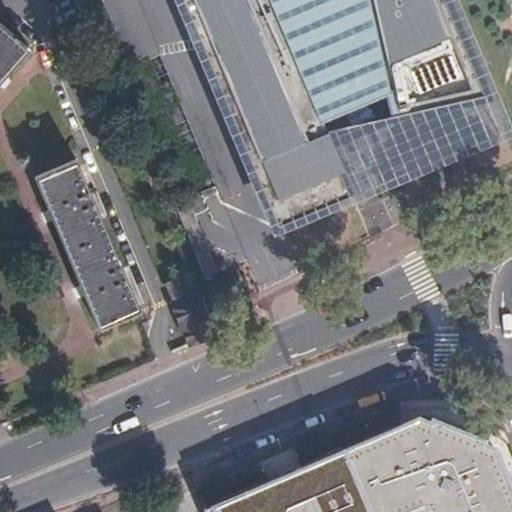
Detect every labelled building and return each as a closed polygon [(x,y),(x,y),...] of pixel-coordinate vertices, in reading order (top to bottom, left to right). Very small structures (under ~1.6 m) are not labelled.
[(137,0),(102,0),(130,65),(159,53),(137,0)] [(180,0),(275,226),(351,194),(327,135),(321,121),(347,110),(348,111),(349,113),(351,113),(352,114),(354,114),(355,114),(357,114),(359,114),(360,113),(361,112),(362,111),(363,110),(363,109),(363,108),(363,106),(363,103),(384,94),(390,121),(490,99),(448,0),(180,0)] [(0,79),(25,52),(0,29),(0,79)] [(182,45),(166,50),(184,112),(200,108),(182,45)] [(327,135),(351,194),(503,131),(490,99),(390,121),(327,135)] [(34,179),(97,329),(140,311),(76,161),(34,179)] [(204,278),(217,272),(188,207),(175,212),(204,278)] [(196,288),(190,273),(166,282),(172,297),(196,288)] [(174,308),(190,345),(216,334),(203,304),(200,298),(174,308)] [(421,417),(201,509),(201,511),(400,511),(418,504),(421,511),(511,511),(511,490),(498,453),(489,448),(493,442),(434,414),(430,421),(421,417)]
